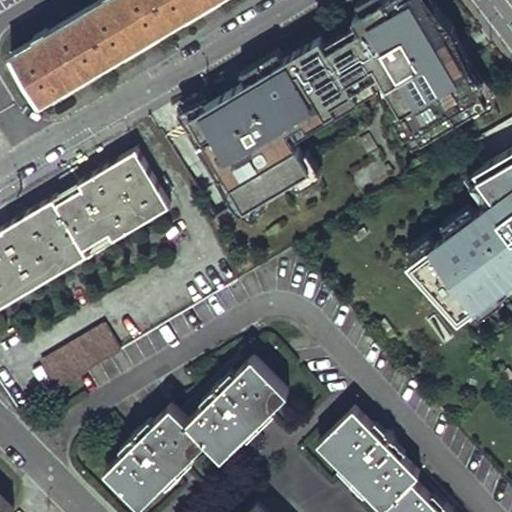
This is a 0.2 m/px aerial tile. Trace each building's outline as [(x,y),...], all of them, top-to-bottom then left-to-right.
[(98,0),(15,50),(44,98),(204,0),(98,0)] [(327,35),(196,110),(249,203),(316,165),(294,127),(310,117),(314,124),(343,107),(339,101),(386,73),(426,143),(492,105),(467,61),(465,63),(457,49),(459,47),(431,0),(387,0),(360,16),(363,22),(331,41),(327,35)] [(0,227),(0,304),(173,203),(139,145),(0,227)] [(500,195),(413,258),(463,315),(511,278),(511,149),(482,167),(500,195)] [(108,320),(44,359),(59,385),(123,345),(108,320)] [(107,466),(142,501),(177,466),(208,436),(224,453),(258,419),(290,388),(255,353),(223,384),(190,416),(175,400),(107,466)] [(380,509),(382,511),(451,511),(415,475),(421,469),(356,403),(321,437),(359,477),(386,504),(380,509)] [(0,511),(11,511),(18,506),(0,488),(0,511)] [(249,511),(268,511),(259,503),(249,511)]
